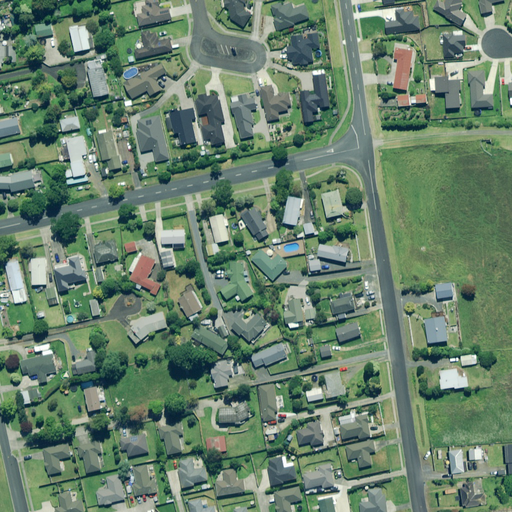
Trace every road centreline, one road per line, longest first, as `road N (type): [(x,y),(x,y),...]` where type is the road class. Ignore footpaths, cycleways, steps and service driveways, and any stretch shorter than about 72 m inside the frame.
road 1 (residential): [(0,229),(367,145)]
road 2 (residential): [(419,511),(367,145)]
road 3 (residential): [(201,25),(220,39),(255,46),(259,63),(207,60),(195,42)]
road 4 (residential): [(367,145),(345,0)]
